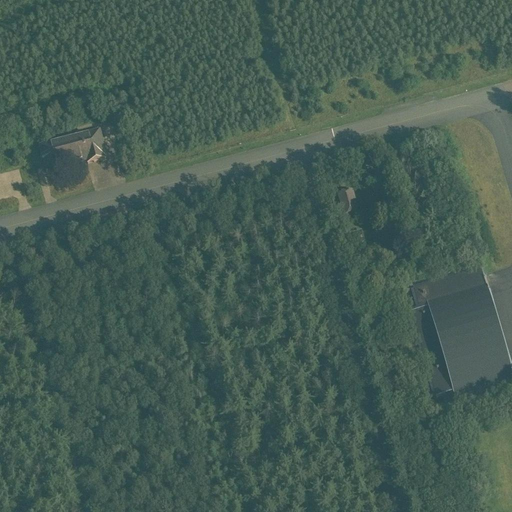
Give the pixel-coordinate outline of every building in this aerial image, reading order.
[(100,129),(39,146),(46,173),(87,162),(87,164),(106,159),(105,157),(107,156),(100,129)] [(338,195),(344,217),(359,213),(353,191),(338,195)] [(349,236),(352,246),(364,243),(361,233),(349,236)] [(434,390),(438,403),(446,401),(450,415),(511,397),(511,372),(483,275),(482,271),(414,291),(420,311),(411,313),(411,314),(407,315),(408,320),(413,319),(423,353),(428,370),(426,371),(429,383),(431,382),(433,387),(431,388),(432,391),(434,390)] [(412,431),(409,419),(398,376),(392,378),(406,433),(412,431)]
